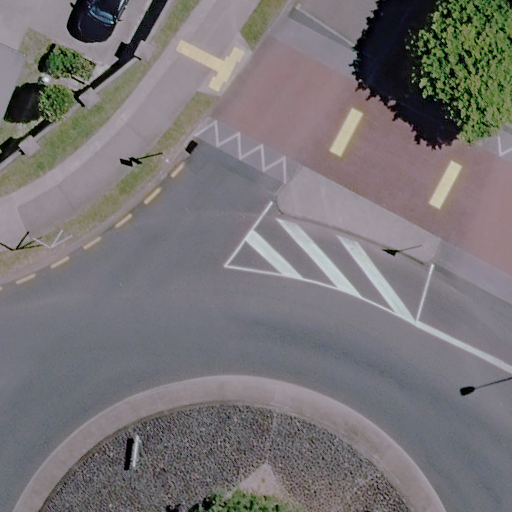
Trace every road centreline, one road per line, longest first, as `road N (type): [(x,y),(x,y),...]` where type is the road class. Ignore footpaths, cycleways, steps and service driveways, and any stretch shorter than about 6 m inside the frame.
road 1 (tertiary): [(123,336),(352,0)]
road 2 (secondary): [(123,336),(202,317),(282,318),(360,340),(429,382),(485,440)]
road 3 (tertiary): [(511,257),(485,440)]
road 4 (secondary): [(0,428),(61,369),(123,336)]
